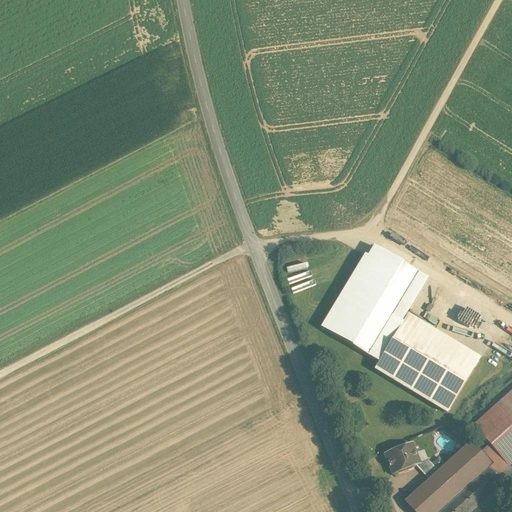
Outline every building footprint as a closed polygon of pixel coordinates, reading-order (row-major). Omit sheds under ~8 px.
[(321,330),(378,364),(402,326),(429,280),(375,247),(369,257),(366,256),(321,330)] [(460,330),(493,344),(500,325),(468,312),(460,330)] [(474,369),(402,326),(378,364),(374,371),(447,414),(474,369)] [(511,395),(474,429),(491,446),(484,453),(495,465),(490,470),(506,488),(509,485),(500,476),(511,464),(511,395)] [(429,482),(405,504),(412,511),(441,511),(489,469),(492,466),(471,444),(439,473),(429,482)] [(413,446),(403,450),(400,449),(397,450),(395,453),(386,457),(394,476),(404,472),(407,473),(409,472),(410,470),(417,467),(420,466),(420,465),(413,446)] [(439,473),(428,462),(420,465),(420,466),(417,467),(429,482),(439,473)] [(441,511),(477,511),(499,493),(500,494),(506,488),(490,470),(489,469),(441,511)] [(477,511),(508,511),(511,509),(511,506),(500,494),(499,493),(477,511)]
